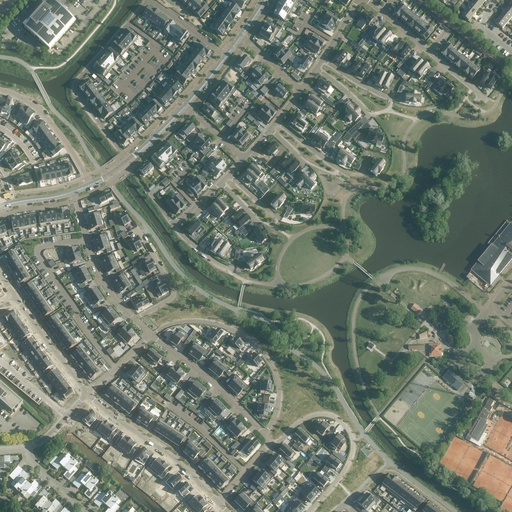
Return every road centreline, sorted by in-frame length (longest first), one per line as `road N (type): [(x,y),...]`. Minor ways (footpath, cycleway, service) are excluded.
road 1 (residential): [(152,336),(192,320),(232,329),(251,343),(277,383),(275,417),(264,434)]
road 2 (residential): [(127,161),(74,86),(147,0)]
road 3 (residential): [(269,442),(318,413),(348,430),(347,464),(308,511)]
road 4 (residential): [(218,502),(86,392)]
road 5 (residential): [(365,0),(486,100)]
road 6 (residential): [(152,336),(264,434)]
road 7 (residential): [(72,191),(99,276),(135,320)]
road 8 (residential): [(0,89),(46,117),(89,185)]
road 9 (residential): [(86,392),(12,292)]
road 10 (residential): [(135,320),(173,293),(136,228)]
